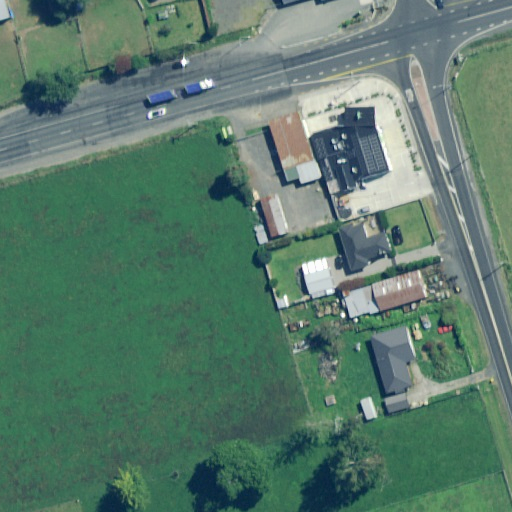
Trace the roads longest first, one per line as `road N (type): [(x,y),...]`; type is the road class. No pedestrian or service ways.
road 1 (trunk): [(0,150),(403,38)]
road 2 (tertiary): [(403,38),(511,394)]
